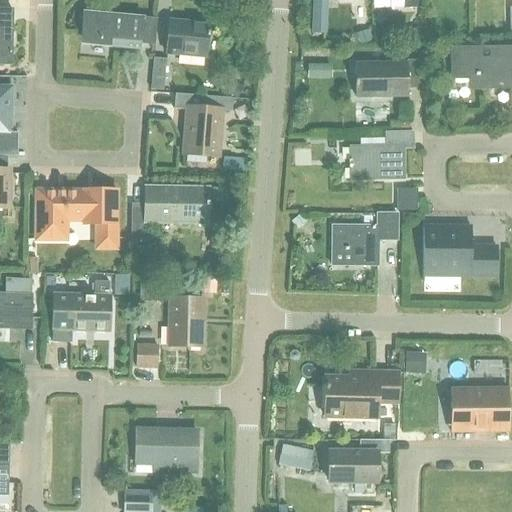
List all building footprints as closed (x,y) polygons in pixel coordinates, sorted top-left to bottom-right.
[(325,33),(327,1),(313,0),(311,32),(325,33)] [(371,0),(372,9),(388,8),(387,0),(402,0),(403,9),(416,8),(415,0),(371,0)] [(0,64),(9,65),(9,10),(0,9),(0,64)] [(80,34),(93,36),(92,45),(137,49),(138,44),(150,45),(153,20),(80,14),(78,38),(79,38),(80,34)] [(204,57),(207,26),(166,22),(163,53),(204,57)] [(487,24),(474,24),(474,34),(487,34),(487,24)] [(416,30),(405,33),(409,44),(420,41),(416,30)] [(367,32),(353,36),(357,47),(370,43),(367,32)] [(511,46),(448,47),(448,81),(468,80),(469,88),(508,88),(508,109),(511,109),(511,46)] [(162,92),(165,60),(151,59),(148,90),(162,92)] [(406,89),(419,89),(419,60),(404,60),(404,64),(353,64),(353,96),(406,96),(406,89)] [(330,65),(307,65),(307,78),(330,78),(330,65)] [(230,82),(224,92),(235,99),(241,89),(230,82)] [(8,88),(0,88),(0,155),(16,156),(16,133),(7,132),(8,88)] [(230,111),(231,98),(172,94),(171,110),(184,111),(182,131),(186,132),(185,155),(216,157),(219,111),(230,111)] [(401,148),(411,148),(410,133),(384,134),(384,147),(349,148),(350,179),(402,178),(401,148)] [(223,157),(222,169),(241,170),(242,159),(223,157)] [(206,224),(207,188),(142,187),(142,204),(129,204),(128,239),(142,239),(142,223),(206,224)] [(114,191),(60,191),(60,192),(34,191),(33,240),(61,240),(61,221),(94,221),(94,248),(114,248),(114,191)] [(415,191),(395,191),(394,213),(415,213),(415,191)] [(374,228),(331,227),(331,249),(331,265),(351,265),(351,266),(376,267),(377,242),(396,242),(396,213),(374,213),(374,228)] [(301,215),(292,223),(298,231),(308,224),(301,215)] [(422,274),(495,275),(495,249),(469,249),(470,228),(423,227),(422,274)] [(114,276),(114,296),(129,296),(129,276),(114,276)] [(54,278),(45,278),(45,287),(54,287),(54,278)] [(3,295),(0,294),(0,326),(29,327),(29,295),(30,280),(3,279),(3,295)] [(69,296),(52,295),(52,306),(51,338),(51,342),(68,342),(69,330),(107,331),(108,297),(106,297),(107,282),(92,281),(92,296),(69,296)] [(201,282),(201,295),(214,296),(214,283),(201,282)] [(169,298),(168,324),(167,346),(199,347),(201,300),(169,298)] [(155,346),(135,345),(134,367),(154,368),(155,346)] [(404,356),(403,376),(422,377),(423,356),(404,356)] [(482,361),(472,361),(473,374),(482,373),(482,361)] [(395,403),(396,372),(375,372),(375,378),(324,377),(323,417),(375,418),(376,403),(395,403)] [(506,432),(506,404),(506,390),(448,390),(448,422),(468,422),(468,432),(506,432)] [(393,425),(381,425),(381,440),(393,440),(393,425)] [(134,433),(133,463),(152,463),(151,473),(195,474),(196,434),(134,433)] [(387,453),(388,441),(357,440),(357,452),(328,452),(327,482),(376,482),(376,453),(387,453)] [(281,445),(277,465),(308,471),(312,451),(281,445)] [(125,491),(124,511),(149,511),(150,492),(125,491)]
